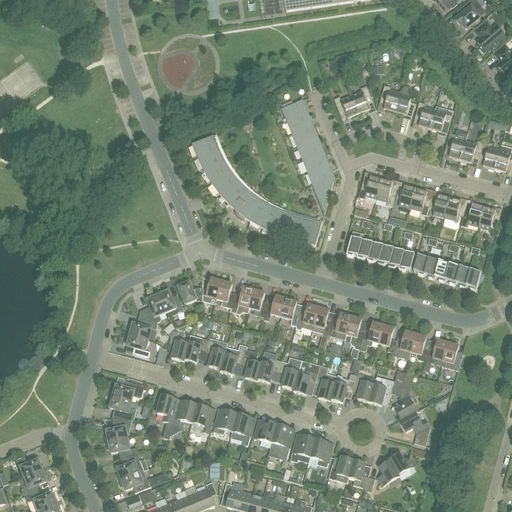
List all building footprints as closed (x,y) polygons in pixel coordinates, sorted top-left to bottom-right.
[(283,0),(286,13),(373,1),(372,0),(283,0)] [(439,0),(440,0),(449,11),(451,9),(453,10),(457,6),(456,5),(461,0),(439,0)] [(467,12),(456,22),(461,28),(462,27),(466,32),(486,15),(474,0),(472,0),(463,8),(467,12)] [(495,14),(487,21),(490,24),(498,17),(495,14)] [(493,31),(488,25),(476,35),(482,41),(477,45),(481,49),(480,51),(484,55),(485,54),(486,55),(494,49),(495,50),(499,46),(498,45),(505,39),(496,28),(493,31)] [(502,64),(497,68),(498,70),(497,71),(501,76),(502,74),(506,79),(509,77),(510,78),(511,76),(511,54),(506,48),(496,57),(500,63),(501,62),(502,64)] [(375,108),(373,104),(367,88),(361,91),(362,94),(351,98),(359,117),(370,112),(369,110),(375,108)] [(395,115),(401,95),(390,92),(391,89),(384,88),(380,104),(386,106),(384,112),(395,115)] [(412,98),(411,98),(412,92),(410,90),(406,89),(402,91),(401,95),(395,115),(407,118),(408,112),(414,113),(416,106),(410,104),(412,98)] [(348,121),(359,117),(351,98),(341,102),(340,99),(334,102),(342,121),(347,119),(348,121)] [(287,124),(309,115),(303,102),(288,108),(283,110),(282,111),(287,124)] [(430,132),(435,112),(425,109),(425,106),(419,104),(413,125),(419,127),(419,129),(430,132)] [(435,112),(430,132),(441,135),(442,133),(448,134),(453,114),(447,112),(446,115),(435,112)] [(292,137),(314,128),(309,115),(287,124),(292,137)] [(297,150),(319,141),(314,128),(292,137),(297,150)] [(449,160),(452,160),(460,163),(466,143),(468,136),(457,133),(456,137),(450,135),(444,156),(449,158),(449,160)] [(198,161),(220,152),(214,139),(209,141),(208,141),(207,141),(206,141),(205,141),(204,141),(204,142),(203,143),(192,147),(198,161)] [(302,162),(324,154),(319,141),(297,150),(302,162)] [(479,161),(484,145),(477,143),(476,146),(466,143),(460,163),(472,166),(473,160),(479,161)] [(494,172),(500,152),(489,150),(490,147),(484,145),(479,161),(485,163),(483,169),(494,172)] [(511,174),(511,161),(510,161),(511,152),(511,150),(501,148),(500,152),(494,172),(506,175),(506,173),(511,174)] [(204,174),(225,163),(220,152),(198,161),(204,174)] [(308,175),(330,166),(324,154),(302,162),(308,175)] [(211,186),(231,173),(225,163),(204,174),(211,186)] [(313,188),(335,179),(330,166),(308,175),(313,188)] [(220,198),(238,182),(231,173),(211,186),(220,198)] [(335,179),(313,188),(324,216),(325,216),(335,179)] [(376,202),(382,182),(370,179),(370,181),(364,179),(359,200),(365,202),(366,203),(367,203),(368,204),(369,205),(370,205),(371,205),(372,205),(373,204),(374,204),(375,203),(376,203),(376,202)] [(230,208),(246,191),(238,182),(220,198),(230,208)] [(393,209),(395,200),(398,189),(393,187),(393,185),(382,182),(376,202),(387,205),(386,207),(393,209)] [(410,211),(416,191),(404,188),(404,190),(398,189),(395,200),(401,202),(399,208),(410,211)] [(238,215),(253,197),(246,191),(230,208),(236,213),(238,215)] [(432,198),(427,196),(427,194),(416,191),(410,211),(421,214),(421,217),(427,218),(429,210),(431,202),(432,198)] [(249,224),(263,204),(253,197),(238,215),(245,221),(249,224)] [(445,220),(450,201),(439,197),(437,204),(431,202),(429,210),(435,211),(433,217),(445,220)] [(466,207),(461,206),(461,204),(450,201),(445,220),(456,223),(458,217),(463,219),(466,207)] [(262,231),(273,210),(263,204),(249,224),(262,231)] [(479,230),(484,210),(473,207),(472,209),(466,207),(463,219),(461,228),(467,230),(468,227),(479,230)] [(275,237),(284,215),(273,210),(262,231),(275,237)] [(484,210),(479,230),(490,233),(492,227),(497,228),(499,221),(494,219),(495,213),(484,210)] [(356,211),(354,217),(366,220),(368,214),(356,211)] [(245,221),(238,215),(236,213),(236,214),(236,215),(236,216),(236,217),(237,218),(238,219),(238,220),(239,221),(240,221),(241,223),(243,223),(244,224),(245,221)] [(289,241),(295,219),(284,215),(275,237),(289,241)] [(302,245),(309,222),(295,219),(289,241),(302,245)] [(309,222),(302,245),(316,249),(319,238),(320,237),(320,236),(321,235),(321,234),(321,233),(320,232),(322,226),(309,222)] [(358,258),(362,242),(352,239),(347,257),(353,259),(353,257),(358,258)] [(368,261),(373,245),(362,242),(358,258),(357,260),(363,262),(364,260),(368,261)] [(379,264),(383,248),(373,245),(368,261),(367,263),(374,265),(374,263),(378,264),(379,264)] [(389,267),(394,251),(383,248),(379,264),(378,264),(378,266),(384,268),(385,266),(389,267)] [(400,270),(404,253),(394,251),(389,267),(388,269),(395,270),(395,268),(399,270),(400,270)] [(400,270),(399,270),(399,272),(405,273),(405,271),(410,273),(415,256),(404,253),(400,270)] [(424,276),(429,260),(418,257),(414,274),(418,275),(418,277),(424,279),(425,277),(424,276)] [(435,279),(439,263),(429,260),(424,276),(425,277),(429,278),(428,280),(435,281),(435,279)] [(445,282),(450,266),(439,263),(435,279),(439,281),(439,282),(445,284),(446,282),(445,282)] [(456,285),(460,269),(450,266),(445,282),(446,282),(450,283),(449,285),(455,287),(456,285)] [(466,288),(471,272),(460,269),(456,285),(460,286),(460,288),(466,290),(466,288)] [(466,288),(471,289),(470,291),(476,293),(481,274),(471,272),(466,288)] [(217,301),(222,283),(211,280),(208,294),(203,292),(203,304),(210,306),(212,300),(217,301)] [(232,311),(235,299),(230,297),(233,286),(222,283),(217,301),(223,303),(222,306),(223,308),(224,309),(232,311)] [(183,284),(177,286),(186,306),(197,302),(197,303),(203,303),(203,290),(196,290),(196,292),(193,293),(189,284),(186,285),(183,284)] [(249,310),(254,292),(244,289),(241,300),(235,299),(232,311),(231,314),(240,317),(242,315),(243,314),(248,316),(250,310),(249,310)] [(264,320),(267,308),(262,306),(265,295),(254,292),(249,310),(250,310),(255,312),(255,315),(256,317),(256,318),(264,320)] [(157,295),(166,315),(176,311),(178,315),(184,312),(178,297),(172,299),(169,293),(166,294),(163,293),(157,295)] [(160,318),(166,315),(157,295),(152,297),(151,300),(147,302),(151,311),(151,313),(141,317),(146,322),(158,326),(157,325),(160,324),(161,321),(160,318)] [(282,319),(287,301),(276,298),(273,309),(267,308),(264,320),(264,322),(269,323),(271,316),(282,319)] [(296,329),(300,317),(294,315),(297,304),(287,301),(282,319),(292,322),(291,327),(296,329)] [(314,328),(319,310),(308,307),(305,318),(300,317),(296,329),(296,332),(301,333),(301,330),(313,333),(314,328)] [(329,338),(332,325),(327,324),(330,313),(319,310),(314,328),(313,333),(329,338)] [(346,337),(351,319),(341,316),(338,327),(332,325),(329,338),(334,339),(333,341),(338,343),(341,335),(346,337)] [(359,352),(364,334),(359,333),(362,322),(351,319),(346,337),(352,338),(350,345),(352,348),(354,349),(354,351),(359,352)] [(206,321),(204,330),(211,331),(213,323),(206,321)] [(156,332),(158,326),(146,322),(144,327),(143,328),(133,325),(132,329),(129,331),(128,336),(149,342),(152,331),(156,332)] [(379,346),(384,328),(373,325),(370,336),(364,334),(359,352),(360,352),(364,354),(366,352),(367,347),(370,348),(372,347),(373,344),(379,346)] [(393,355),(397,343),(391,342),(394,330),(384,328),(379,346),(389,349),(388,354),(393,355)] [(189,346),(188,346),(177,343),(179,334),(173,333),(169,346),(175,348),(172,360),(184,364),(185,362),(184,362),(189,346)] [(409,361),(411,354),(416,336),(405,333),(402,345),(397,343),(393,355),(393,357),(409,361)] [(146,353),(149,342),(128,336),(126,342),(128,344),(127,348),(134,350),(132,357),(148,361),(150,354),(146,353)] [(418,362),(426,365),(429,352),(424,350),(427,339),(416,336),(411,354),(417,356),(416,359),(418,362)] [(209,342),(203,341),(191,337),(188,346),(189,346),(184,362),(185,362),(196,365),(200,352),(206,354),(209,342)] [(226,348),(215,345),(216,343),(209,341),(209,342),(206,354),(206,355),(212,357),(209,369),(221,372),(225,356),(227,350),(226,348)] [(442,368),(443,363),(448,345),(438,342),(437,344),(435,353),(429,352),(426,365),(431,366),(432,365),(442,368)] [(452,371),(458,373),(462,361),(461,361),(456,359),(459,348),(448,345),(443,363),(442,368),(442,369),(452,371)] [(242,367),(247,349),(240,347),(238,353),(227,350),(225,356),(221,372),(220,374),(232,377),(236,365),(242,367)] [(262,366),(261,366),(256,365),(258,357),(252,356),(253,354),(247,352),(247,349),(242,367),(248,369),(245,381),(257,384),(258,382),(262,366)] [(282,364),(270,360),(269,356),(265,355),(261,366),(262,366),(258,382),(270,385),(273,374),(279,375),(282,364)] [(282,364),(279,375),(285,377),(282,389),(294,392),(298,376),(299,377),(299,375),(302,364),(301,364),(297,363),(294,365),(293,367),(282,364)] [(294,392),(293,394),(306,397),(309,386),(315,387),(316,386),(315,386),(318,376),(319,374),(308,371),(308,369),(306,365),(302,364),(299,375),(299,377),(298,376),(294,392)] [(318,376),(315,386),(316,386),(322,388),(318,400),(318,401),(331,404),(331,402),(331,400),(335,387),(337,379),(330,377),(327,376),(329,370),(320,368),(320,369),(319,374),(318,376)] [(395,383),(394,387),(392,394),(400,396),(402,401),(400,402),(403,408),(396,412),(402,422),(402,423),(415,415),(416,415),(417,414),(410,400),(408,397),(413,378),(398,374),(395,383)] [(376,381),(364,378),(364,377),(358,375),(357,378),(355,384),(355,387),(361,389),(357,401),(370,405),(374,387),(376,381)] [(331,400),(331,402),(343,405),(344,400),(346,394),(352,395),(355,387),(355,384),(357,378),(351,377),(349,378),(348,382),(343,380),(343,378),(338,377),(337,379),(335,387),(331,400)] [(144,390),(141,389),(141,387),(125,383),(123,389),(116,387),(116,389),(112,392),(111,398),(120,400),(132,404),(133,400),(140,401),(142,400),(144,390)] [(394,387),(383,384),(382,389),(374,387),(370,405),(382,408),(385,396),(391,398),(392,394),(394,387)] [(132,404),(120,400),(111,398),(109,403),(111,406),(110,410),(120,412),(121,414),(119,421),(132,423),(133,423),(137,411),(130,409),(132,404)] [(180,402),(173,400),(162,398),(157,416),(165,418),(163,423),(174,426),(175,421),(180,402)] [(193,425),(198,407),(180,402),(175,421),(193,425)] [(202,438),(203,434),(209,436),(215,412),(198,407),(193,425),(190,434),(196,435),(196,437),(202,438)] [(233,434),(238,416),(220,411),(214,434),(224,437),(225,432),(232,434),(233,434)] [(421,425),(416,415),(415,415),(402,423),(402,422),(400,423),(406,435),(414,430),(417,436),(416,440),(427,443),(430,431),(429,429),(426,423),(421,425)] [(248,448),(250,439),(255,421),(238,416),(233,434),(232,434),(231,440),(242,444),(241,446),(248,448)] [(132,423),(119,421),(115,420),(117,429),(116,430),(107,432),(107,436),(105,439),(107,444),(128,440),(127,438),(130,428),(132,423)] [(272,445),(277,427),(259,422),(254,440),(272,445)] [(280,447),(276,460),(286,463),(288,457),(295,432),(277,427),(272,445),(280,447)] [(309,464),(316,442),(298,437),(291,462),(298,464),(299,461),(309,464)] [(427,443),(416,440),(416,439),(414,445),(426,448),(427,443)] [(124,460),(137,456),(135,451),(130,452),(128,440),(107,444),(108,450),(111,452),(111,455),(121,453),(123,454),(124,460)] [(317,469),(318,467),(327,469),(334,446),(316,442),(309,464),(309,467),(317,469)] [(156,448),(160,462),(163,462),(167,448),(156,448)] [(426,454),(413,450),(411,457),(424,461),(426,454)] [(120,483),(140,475),(144,473),(137,456),(124,460),(125,460),(128,466),(127,467),(117,471),(119,474),(117,477),(120,483)] [(406,475),(406,473),(415,468),(410,460),(404,463),(400,456),(389,462),(390,464),(399,479),(401,482),(403,481),(405,479),(406,477),(406,475)] [(347,486),(349,480),(354,463),(342,459),(338,471),(332,469),(329,481),(340,484),(347,486)] [(23,480),(44,472),(42,466),(38,465),(37,462),(28,465),(26,465),(24,465),(24,467),(19,469),(23,480)] [(265,472),(266,467),(247,462),(246,466),(246,467),(264,473),(265,472)] [(365,493),(369,479),(362,478),(366,466),(354,463),(349,480),(355,482),(353,487),(365,491),(365,493)] [(383,489),(399,479),(390,464),(380,470),(384,477),(378,481),(383,489)] [(219,481),(220,465),(212,465),(212,481),(219,481)] [(24,499),(41,492),(39,486),(46,483),(45,480),(46,477),(44,472),(23,480),(26,486),(22,488),(26,498),(24,499)] [(151,489),(148,483),(144,473),(140,475),(120,483),(122,488),(125,489),(126,493),(133,490),(135,496),(151,489)] [(4,474),(0,475),(0,481),(3,488),(9,486),(4,474)] [(369,479),(365,493),(372,494),(375,481),(369,479)] [(198,494),(204,511),(206,511),(215,508),(212,499),(217,496),(212,485),(206,487),(208,490),(198,494)] [(235,511),(237,511),(243,494),(232,491),(233,487),(227,486),(223,498),(229,500),(227,509),(235,511)] [(36,511),(38,511),(57,504),(55,499),(52,498),(50,495),(43,498),(41,492),(24,499),(26,505),(33,502),(36,511)] [(193,511),(204,511),(198,494),(188,498),(193,511)] [(248,511),(253,496),(243,494),(237,511),(248,511)] [(259,511),(263,499),(253,496),(248,511),(259,511)] [(181,511),(193,511),(188,498),(178,503),(181,511)] [(271,511),(274,502),(263,499),(259,511),(271,511)] [(307,504),(301,503),(297,501),(295,508),(293,511),(311,511),(312,509),(306,507),(307,504)] [(282,511),(284,505),(274,502),(271,511),(282,511)] [(169,511),(181,511),(178,503),(168,507),(169,511)]
